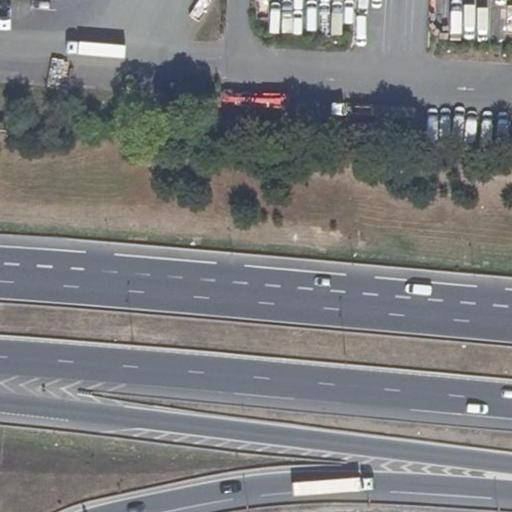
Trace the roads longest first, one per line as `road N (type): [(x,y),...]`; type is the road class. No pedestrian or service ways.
road 1 (trunk): [(0,405),(511,471)]
road 2 (trunk): [(511,312),(0,271)]
road 3 (trunk): [(0,358),(511,399)]
road 4 (trunk): [(115,511),(261,487),(383,481),(511,489)]
